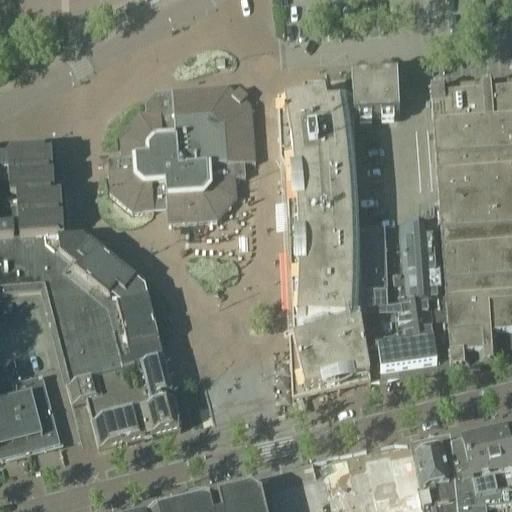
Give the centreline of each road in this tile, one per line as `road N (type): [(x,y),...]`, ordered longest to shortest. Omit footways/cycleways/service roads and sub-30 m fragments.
road 1 (residential): [(20,511),(511,391)]
road 2 (tertiary): [(197,0),(0,106)]
road 3 (unknown): [(94,492),(43,337),(29,329)]
